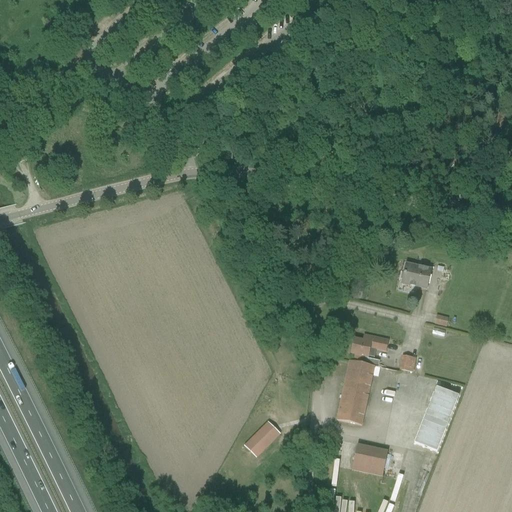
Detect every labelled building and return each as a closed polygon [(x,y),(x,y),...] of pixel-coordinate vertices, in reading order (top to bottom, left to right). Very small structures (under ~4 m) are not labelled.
[(402,285),(426,290),(431,271),(406,265),(404,275),(402,275),(401,279),(403,280),(402,285)] [(449,319),(437,316),(435,326),(447,329),(449,319)] [(349,365),(364,368),(367,357),(374,359),(376,350),(386,352),(388,342),(364,337),(363,342),(354,340),(351,355),(355,356),(353,363),(350,362),(349,365)] [(416,360),(402,357),(400,371),(414,374),(416,360)] [(364,368),(349,365),(337,421),(360,427),(364,411),(361,411),(371,370),(364,368)] [(414,445),(437,454),(459,397),(436,388),(414,445)] [(279,435),(268,424),(245,448),(257,459),(279,435)] [(388,452),(357,445),(351,471),(382,478),(388,452)]
